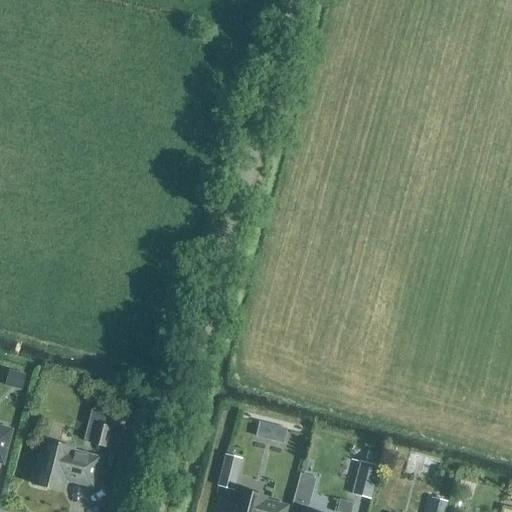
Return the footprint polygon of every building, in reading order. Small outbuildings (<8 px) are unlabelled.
[(26,375),(8,371),(4,388),(22,392),(26,375)] [(92,411),(84,441),(90,443),(90,446),(107,450),(113,428),(110,428),(113,416),(92,411)] [(258,439),(288,443),(290,425),(261,421),(258,439)] [(0,463),(3,464),(11,431),(0,428),(0,463)] [(92,488),(99,459),(73,452),(73,450),(43,442),(32,485),(62,493),(65,481),(92,488)] [(234,491),(242,460),(224,456),(217,487),(234,491)] [(403,477),(407,463),(392,459),(388,473),(403,477)] [(373,491),(379,468),(360,463),(354,486),(373,491)] [(304,471),(296,500),(312,505),(320,476),(304,471)] [(285,511),(287,507),(265,502),(266,498),(237,491),(231,511),(285,511)] [(351,511),(353,504),(339,501),(335,511),(351,511)]
